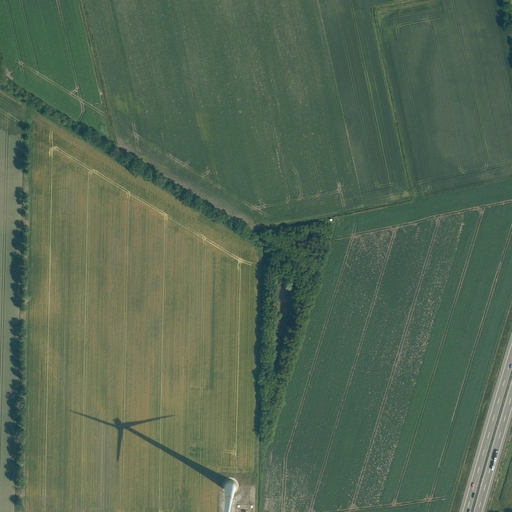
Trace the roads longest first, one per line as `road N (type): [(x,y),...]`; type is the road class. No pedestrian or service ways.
road 1 (motorway): [(511,358),(466,511)]
road 2 (motorway): [(478,511),(511,394)]
